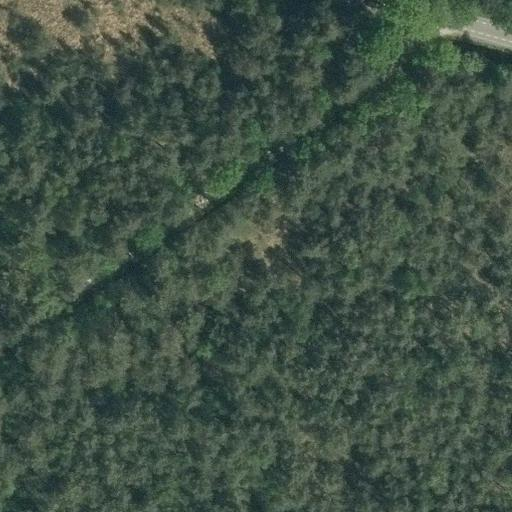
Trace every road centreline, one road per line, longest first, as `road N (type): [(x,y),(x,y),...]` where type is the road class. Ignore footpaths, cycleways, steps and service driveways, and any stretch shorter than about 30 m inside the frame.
road 1 (track): [(439,18),(0,347)]
road 2 (tertiary): [(511,38),(373,0)]
